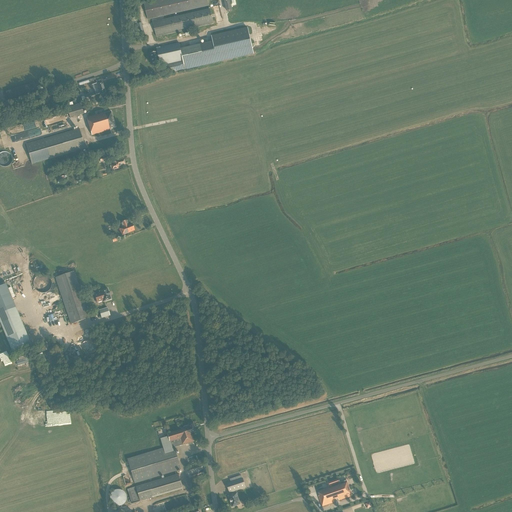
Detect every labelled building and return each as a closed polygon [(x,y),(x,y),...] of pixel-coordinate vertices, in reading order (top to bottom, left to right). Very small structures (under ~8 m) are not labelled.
[(148,19),(209,5),(207,0),(160,0),(144,4),(148,19)] [(232,10),(229,0),(223,0),(226,12),(232,10)] [(156,37),(213,24),(210,9),(153,22),(156,37)] [(185,69),(185,70),(205,65),(253,54),(248,29),(211,37),(213,43),(181,50),(179,43),(157,48),(158,52),(155,53),(150,54),(153,64),(159,62),(160,66),(163,66),(183,62),(185,69)] [(100,94),(105,93),(102,82),(95,84),(97,92),(99,91),(100,94)] [(96,98),(95,93),(84,96),(86,102),(96,98)] [(83,114),(80,104),(67,108),(70,118),(83,114)] [(109,129),(115,127),(111,112),(88,119),(89,123),(88,123),(92,135),(110,130),(109,129)] [(79,129),(44,140),(26,145),(32,165),(50,159),(85,149),(79,129)] [(13,143),(38,137),(36,130),(11,136),(11,138),(7,139),(7,141),(12,140),(13,143)] [(1,152),(0,155),(0,156),(2,158),(1,162),(7,164),(10,155),(1,152)] [(113,163),(114,164),(110,165),(112,170),(118,169),(118,167),(125,165),(124,160),(113,163)] [(125,234),(135,231),(132,224),(129,225),(127,220),(120,223),(122,228),(119,229),(122,235),(125,234)] [(0,285),(7,284),(9,293),(17,291),(10,263),(0,265),(0,285)] [(71,324),(89,318),(73,272),(55,278),(71,324)] [(100,293),(94,295),(97,303),(102,301),(103,302),(111,299),(109,295),(110,295),(109,292),(108,292),(107,289),(99,291),(100,293)] [(0,325),(12,352),(31,345),(15,308),(0,313),(0,325)] [(101,318),(109,316),(107,308),(99,311),(101,318)] [(28,319),(30,326),(40,324),(36,309),(19,313),(21,322),(26,321),(25,320),(28,319)] [(42,353),(36,356),(40,364),(46,361),(42,353)] [(191,433),(195,432),(192,422),(187,424),(188,426),(183,427),(183,429),(167,434),(167,436),(160,439),(163,449),(127,460),(135,484),(181,470),(174,448),(194,442),(191,433)] [(132,504),(182,489),(178,474),(127,490),(132,504)] [(232,508),(240,505),(236,494),(237,494),(236,491),(245,488),(242,479),(226,484),(229,494),(231,493),(232,496),(228,497),(232,508)] [(338,479),(328,483),(327,483),(328,488),(318,492),(319,496),(318,496),(322,507),(335,502),(334,500),(337,499),(339,501),(352,496),(346,481),(340,483),(338,479)] [(126,497),(126,496),(126,495),(125,495),(125,494),(124,493),(124,492),(123,492),(122,491),(121,491),(120,491),(120,490),(119,490),(118,490),(117,490),(116,491),(115,491),(114,491),(113,492),(112,493),(111,494),(111,495),(110,496),(110,497),(110,498),(110,499),(110,500),(110,501),(110,502),(111,503),(112,504),(112,505),(113,505),(114,506),(115,506),(116,507),(117,507),(118,507),(119,507),(120,507),(121,506),(122,506),(123,505),(124,504),(125,504),(125,503),(126,502),(126,501),(126,500),(126,499),(126,498),(126,497)]
